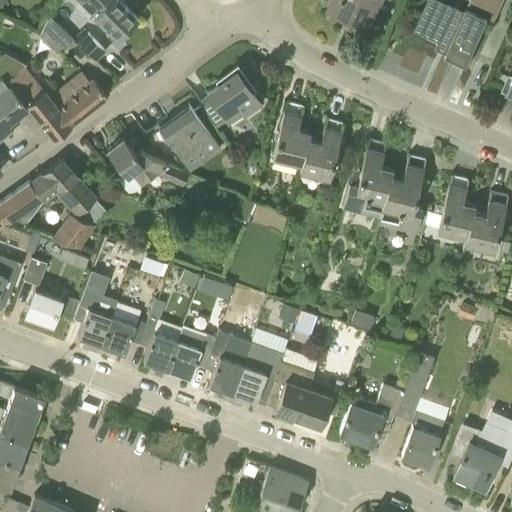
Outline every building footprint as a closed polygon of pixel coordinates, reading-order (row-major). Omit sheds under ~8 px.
[(93,13),(105,25),(117,37),(137,17),(119,0),(95,0),(101,6),(93,13)] [(363,28),(375,0),(330,0),(326,10),(345,19),(363,28)] [(429,0),(417,29),(451,45),(446,56),(466,65),(495,0),(429,0)] [(59,50),(73,37),(62,26),(48,39),(59,50)] [(88,32),(79,41),(95,58),(104,49),(88,32)] [(0,69),(9,80),(26,62),(3,52),(0,54),(0,69)] [(26,62),(9,80),(54,137),(107,95),(93,77),(56,106),(42,89),(43,88),(25,64),(27,63),(26,62)] [(209,94),(199,101),(216,125),(225,118),(227,121),(242,112),(244,114),(259,103),(251,92),(236,69),(217,82),(206,90),(209,94)] [(0,136),(12,126),(8,122),(28,106),(3,74),(0,76),(0,136)] [(300,170),(309,132),(305,131),(297,129),(303,105),(286,101),(272,156),(301,164),(299,169),(300,170)] [(160,127),(147,137),(154,147),(157,145),(165,156),(175,149),(180,157),(186,165),(203,153),(206,158),(221,148),(212,135),(194,109),(193,110),(163,130),(162,131),(160,127)] [(309,132),(300,170),(329,177),(343,122),(326,117),(319,141),(308,139),(310,132),(309,132)] [(136,153),(122,135),(106,147),(126,175),(132,170),(140,182),(156,170),(183,184),(188,173),(166,163),(167,163),(140,150),(136,153)] [(378,222),(392,169),(380,166),(386,142),(368,137),(357,184),(349,182),(342,207),(379,216),(377,222),(378,222)] [(392,169),(378,222),(416,232),(421,207),(414,205),(425,158),(408,154),(402,178),(391,175),(392,169)] [(78,211),(75,215),(90,223),(106,208),(59,158),(29,180),(43,199),(55,187),(78,211)] [(258,166),(254,161),(248,163),(246,169),(250,174),(256,172),(258,166)] [(464,242),(474,205),(462,202),(468,178),(451,174),(437,229),(465,236),(464,242)] [(0,217),(23,226),(43,199),(29,180),(0,200),(0,217)] [(474,205),(464,242),(494,250),(508,194),(490,190),(484,214),(473,211),(474,205)] [(254,201),(241,196),(234,214),(246,219),(254,201)] [(76,246),(88,230),(92,224),(90,223),(75,215),(71,213),(64,222),(53,237),(76,246)] [(35,245),(40,233),(30,230),(26,242),(35,245)] [(231,234),(224,231),(221,238),(229,241),(231,234)] [(509,241),(503,240),(500,250),(507,252),(509,241)] [(88,257),(76,252),(72,263),(84,267),(88,257)] [(163,261),(143,254),(139,267),(158,274),(163,261)] [(0,286),(10,289),(20,262),(0,255),(0,286)] [(37,282),(45,260),(31,255),(23,276),(37,282)] [(109,275),(95,270),(94,274),(89,272),(73,318),(82,321),(77,335),(100,343),(111,314),(117,298),(102,293),(109,275)] [(265,295),(270,285),(246,277),(243,286),(265,295)] [(161,286),(157,297),(166,300),(170,289),(161,286)] [(51,323),(60,298),(34,288),(25,313),(51,323)] [(62,311),(72,315),(78,299),(67,295),(62,311)] [(166,367),(176,338),(154,330),(164,300),(154,297),(145,322),(138,342),(147,345),(143,359),(166,367)] [(293,321),(298,306),(282,301),(277,316),(293,321)] [(475,307),(461,301),(457,312),(471,318),(475,307)] [(317,313),(298,306),(293,321),(291,327),(310,333),(317,313)] [(373,315),(354,308),(349,321),(368,328),(373,315)] [(145,322),(136,318),(134,322),(111,314),(100,343),(124,352),(129,339),(138,342),(145,322)] [(242,362),(221,354),(231,327),(219,323),(215,335),(203,366),(213,370),(208,383),(231,391),(242,362)] [(404,327),(393,323),(387,336),(399,341),(404,327)] [(203,366),(215,335),(204,331),(204,332),(182,324),(177,338),(176,338),(166,367),(190,376),(194,363),(203,366)] [(264,403),(281,358),(283,353),(249,341),(248,346),(242,362),(231,391),(264,403)] [(288,346),(285,357),(316,366),(319,356),(288,346)] [(397,414),(421,351),(418,349),(403,390),(392,385),(386,400),(378,397),(374,408),(351,399),(339,430),(340,430),(341,429),(342,429),(343,438),(354,437),(355,435),(359,437),(358,438),(370,442),(384,409),(397,414)] [(421,351),(397,414),(411,419),(412,424),(401,454),(427,464),(438,433),(444,417),(415,407),(433,355),(421,351)] [(311,378),(314,370),(281,358),(264,403),(297,416),(311,378)] [(334,387),(311,378),(297,416),(320,424),(325,411),(334,414),(342,394),(332,390),(334,387)] [(6,408),(35,419),(44,396),(14,385),(6,408)] [(0,432),(27,442),(35,419),(6,408),(0,425),(0,432)] [(487,448),(473,441),(478,429),(465,423),(454,448),(462,452),(452,473),(484,487),(496,460),(507,465),(511,454),(511,432),(497,426),(487,448)] [(0,458),(19,465),(27,442),(0,432),(0,458)] [(166,456),(174,439),(159,432),(151,449),(166,456)] [(0,484),(10,488),(19,465),(0,458),(0,484)] [(299,504),(300,502),(308,480),(268,465),(260,489),(299,504)] [(296,511),(299,504),(260,489),(251,511),(296,511)] [(56,511),(60,504),(34,493),(29,505),(18,501),(13,511),(56,511)] [(0,511),(13,511),(18,501),(7,496),(0,511)]
